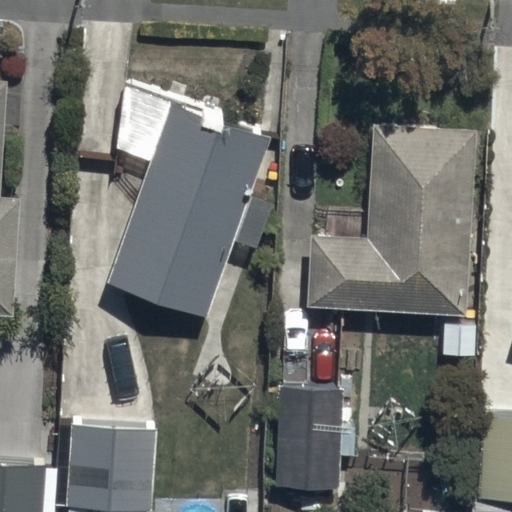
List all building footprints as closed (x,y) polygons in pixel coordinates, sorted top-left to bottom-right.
[(20,59),(0,57),(0,298),(6,298),(20,59)] [(268,103),(174,70),(107,262),(201,295),(268,103)] [(472,296),(480,104),(371,99),(366,210),(314,207),(310,288),(472,296)] [(341,381),(278,378),(274,476),(338,478),(341,381)] [(511,406),(480,406),(477,486),(472,486),(470,511),(508,511),(509,494),(511,493),(511,406)] [(154,506),(156,415),(66,413),(64,511),(147,511),(148,506),(154,506)] [(41,511),(43,452),(0,450),(0,511),(41,511)]
